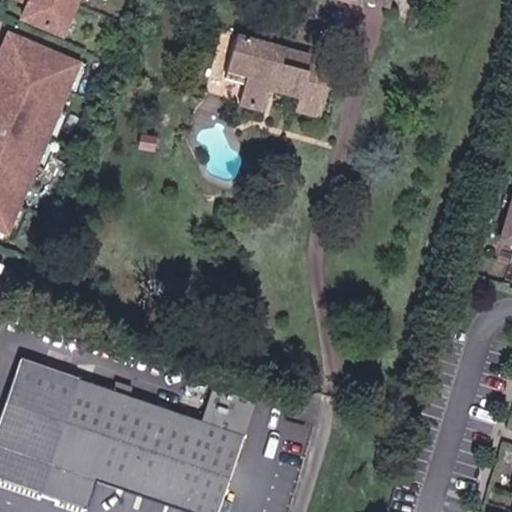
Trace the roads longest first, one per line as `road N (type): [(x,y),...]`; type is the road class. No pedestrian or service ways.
road 1 (residential): [(356,102),(314,256),(337,381),(296,511)]
road 2 (unknown): [(0,373),(5,357),(21,353),(168,398)]
